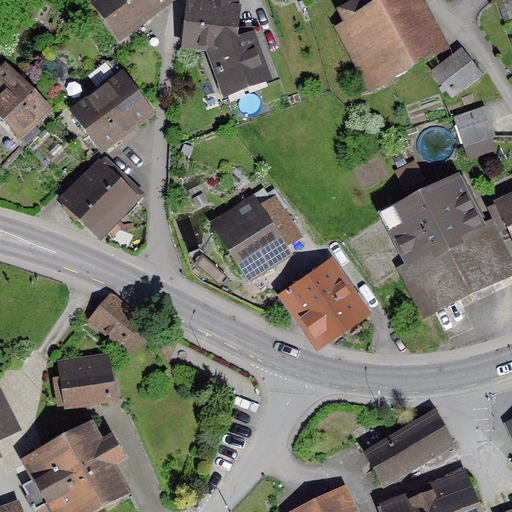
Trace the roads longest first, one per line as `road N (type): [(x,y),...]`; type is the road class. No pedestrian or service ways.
road 1 (secondary): [(301,366),(101,269),(0,233)]
road 2 (secondary): [(511,367),(417,389),(301,366)]
road 3 (residential): [(209,511),(278,425),(301,366)]
road 4 (unknown): [(361,505),(422,474),(486,460)]
